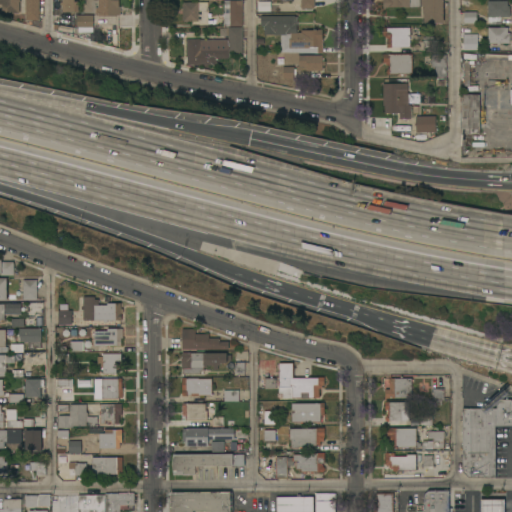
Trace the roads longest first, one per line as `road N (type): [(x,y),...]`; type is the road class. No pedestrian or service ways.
road 1 (motorway): [(510,240),(0,106)]
road 2 (motorway): [(0,165),(507,286)]
road 3 (residential): [(0,238),(352,368)]
road 4 (residential): [(0,34),(150,77),(353,118)]
road 5 (motorway): [(511,187),(249,140)]
road 6 (motorway): [(249,140),(0,96)]
road 7 (motorway): [(0,190),(224,271)]
road 8 (residential): [(154,511),(153,297)]
road 9 (motorway): [(224,271),(380,322)]
road 10 (residential): [(353,511),(352,368)]
road 11 (motorway): [(380,322),(511,357)]
